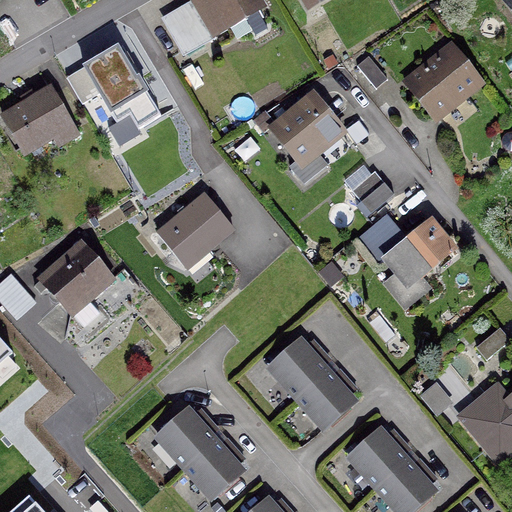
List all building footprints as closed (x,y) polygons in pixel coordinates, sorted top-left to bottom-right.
[(197,0),(198,1),(165,21),(184,55),(229,29),(226,24),(259,4),(256,0),(197,0)] [(302,0),(308,9),(325,0),(302,0)] [(136,80),(118,49),(67,78),(82,105),(99,95),(117,124),(130,116),(138,130),(161,117),(138,79),(136,80)] [(478,84),(450,50),(410,83),(437,117),(478,84)] [(377,89),(388,80),(369,58),(357,67),(377,89)] [(60,145),(77,135),(51,90),(3,118),(25,155),(55,137),(60,145)] [(289,118),(272,131),(298,163),(291,168),(304,184),(327,166),(317,153),(343,132),(318,100),(291,121),(289,118)] [(375,172),(352,191),(361,203),(357,206),(367,218),(394,196),(375,172)] [(233,231),(205,196),(158,234),(183,264),(204,247),(208,252),(233,231)] [(423,275),(453,250),(431,224),(405,245),(383,218),(358,239),(376,261),(381,257),(409,291),(425,278),(423,275)] [(50,293),(69,316),(113,279),(83,244),(35,286),(41,295),(50,293)] [(0,284),(0,303),(16,321),(36,304),(11,276),(0,284)] [(500,329),(477,349),(487,361),(510,341),(500,329)] [(0,340),(0,365),(12,355),(0,340)] [(301,343),(271,370),(297,399),(327,373),(315,359),(322,352),(313,342),(306,349),(301,343)] [(354,403),(349,397),(356,390),(347,380),(340,387),(327,373),(297,399),(324,429),(354,403)] [(437,416),(449,406),(450,400),(439,387),(433,387),(421,397),(437,416)] [(488,395),(461,418),(494,458),(511,442),(511,397),(499,409),(488,395)] [(185,469),(215,442),(203,428),(210,422),(201,411),(193,418),(188,412),(159,439),(185,469)] [(381,433),(351,459),(377,489),(407,462),(395,449),(402,442),(393,431),(385,438),(381,433)] [(235,449),(227,456),(215,442),(185,469),(212,499),(242,472),(237,466),(244,460),(235,449)] [(377,489),(397,511),(411,511),(434,492),(429,487),(436,480),(427,470),(419,476),(407,462),(377,489)] [(41,511),(29,498),(12,511),(41,511)] [(289,511),(290,511),(281,501),(273,507),(268,502),(256,511),(289,511)]
